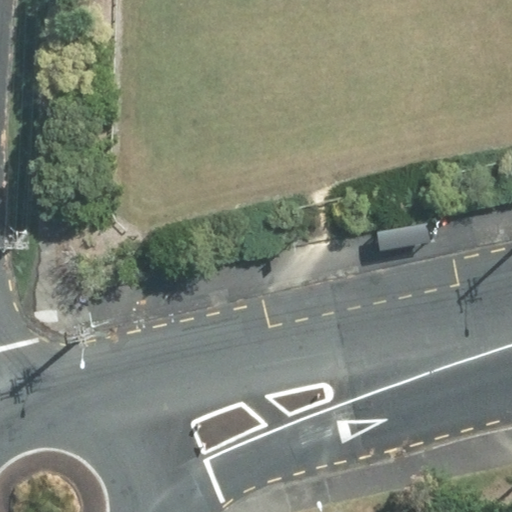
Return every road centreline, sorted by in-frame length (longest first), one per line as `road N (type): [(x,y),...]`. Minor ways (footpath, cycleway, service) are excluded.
road 1 (secondary): [(58,388),(511,331)]
road 2 (secondary): [(511,358),(222,487),(189,511)]
road 3 (tertiary): [(58,388),(96,399),(142,439),(162,511)]
